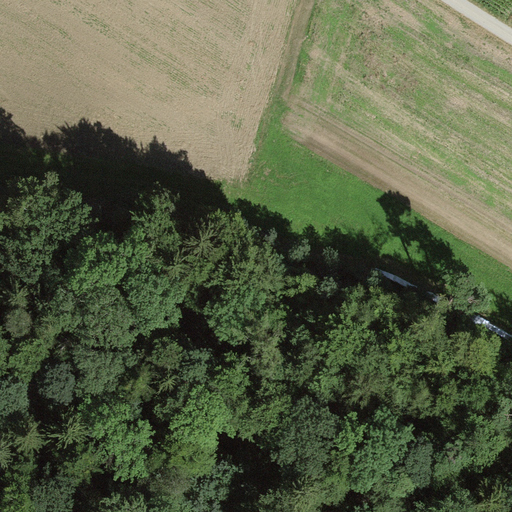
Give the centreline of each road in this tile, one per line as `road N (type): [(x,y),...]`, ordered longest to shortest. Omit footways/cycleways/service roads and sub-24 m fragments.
road 1 (track): [(0,394),(36,376),(229,434),(340,511)]
road 2 (track): [(408,0),(511,63)]
